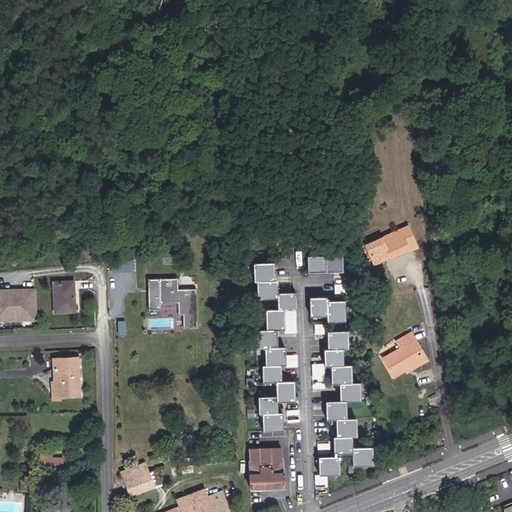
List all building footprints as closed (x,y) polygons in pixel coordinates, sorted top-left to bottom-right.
[(417,247),(407,226),(365,245),(372,261),(387,254),(389,257),(408,249),(408,250),(417,247)] [(326,272),(342,272),(342,253),(325,254),(325,256),(326,272)] [(374,264),(389,257),(387,254),(372,261),(374,264)] [(325,256),(307,256),(308,273),(326,272),(325,256)] [(135,262),(115,262),(115,270),(135,270),(135,262)] [(274,263),(254,263),(254,281),(257,281),(274,281),(274,263)] [(179,277),(161,278),(161,302),(179,302),(179,314),(184,314),(184,327),(198,326),(198,288),(179,288),(179,277)] [(274,281),(257,281),(258,299),(278,298),(278,293),(277,280),(274,281)] [(75,311),(73,281),(53,282),(54,296),(54,313),(75,311)] [(34,288),(0,288),(0,322),(35,321),(34,288)] [(278,293),(278,298),(278,309),(283,309),(296,309),(296,292),(278,293)] [(310,298),(310,316),(327,315),(326,301),(326,297),(310,298)] [(327,321),(345,320),(344,300),(326,301),(327,315),(327,321)] [(278,309),(266,310),(266,330),(276,329),(284,329),(283,309),(278,309)] [(266,330),(256,330),(257,348),(265,348),(277,347),(276,329),(266,330)] [(342,349),(348,348),(347,331),(327,332),(328,349),(342,349)] [(415,340),(411,333),(396,341),(400,348),(382,359),(393,376),(422,359),(412,342),(415,340)] [(425,358),(415,340),(412,342),(422,359),(425,358)] [(280,365),(285,365),(285,347),(277,347),(265,348),(265,365),(280,365)] [(328,349),(324,349),(324,366),(331,365),(342,365),(342,349),(328,349)] [(79,395),(78,357),(52,358),(54,382),(51,382),(52,400),(60,399),(60,396),(79,395)] [(262,365),(262,382),(275,381),(280,381),(280,365),(265,365),(262,365)] [(331,365),(331,383),(339,383),(351,383),(351,365),(342,365),(331,365)] [(275,381),(276,396),(276,401),(294,401),(293,381),(280,381),(275,381)] [(345,401),(360,400),(359,382),(351,383),(339,383),(340,401),(345,401)] [(276,396),(258,397),(258,413),(262,413),(276,413),(276,401),(276,396)] [(340,401),(325,401),(326,419),(335,419),(346,418),(345,401),(340,401)] [(262,431),(282,430),(282,412),(276,413),(262,413),(262,431)] [(351,436),(356,436),(355,418),(346,418),(335,419),(336,437),(351,436)] [(336,437),(333,437),(334,453),(352,453),(352,448),(351,436),(336,437)] [(284,487),(281,447),(248,449),(250,489),(284,487)] [(352,465),(372,465),(372,447),(352,448),(352,453),(352,465)] [(51,466),(51,451),(39,451),(39,466),(51,466)] [(338,456),(318,457),(319,474),(339,474),(338,456)] [(124,480),(148,471),(145,463),(121,472),(124,480)] [(162,483),(156,468),(148,471),(124,480),(130,495),(162,483)] [(229,511),(221,491),(208,496),(204,488),(175,499),(178,507),(164,511),(229,511)]
